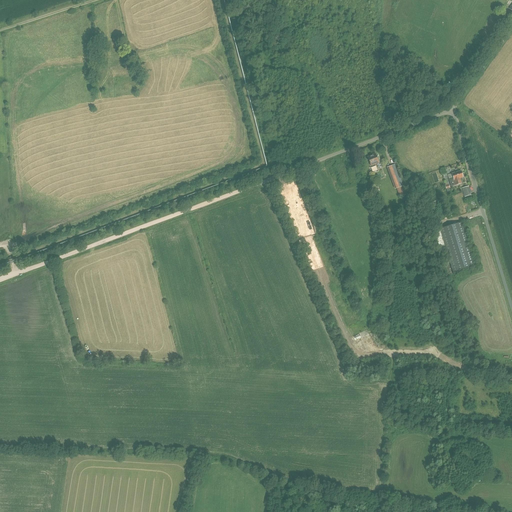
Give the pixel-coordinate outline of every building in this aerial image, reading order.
[(371,166),(377,163),(379,168),(381,167),(379,162),(378,163),(375,154),(368,157),(371,166)] [(403,185),(397,170),(390,173),(396,188),(403,185)] [(461,184),(459,178),(463,177),(461,171),(452,174),(453,177),(449,179),(451,186),(456,185),(461,184)] [(464,196),(466,196),(471,194),(469,186),(462,188),(464,196)] [(428,211),(437,207),(435,202),(426,205),(428,211)] [(440,229),(453,272),(474,266),(461,222),(440,229)]
